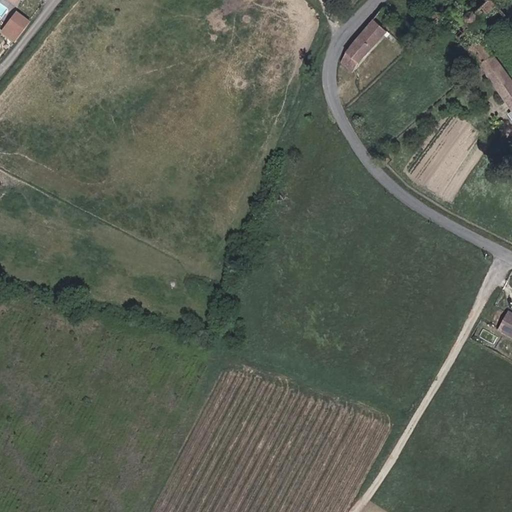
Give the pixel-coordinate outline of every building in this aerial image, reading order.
[(373,19),(382,25),(391,17),(396,21),(408,8),(400,0),(390,0),(373,18),(373,19)] [(480,64),(492,53),(466,22),(468,20),(471,23),(477,17),(491,29),(505,15),(490,0),(461,0),(445,15),(443,13),(440,12),(439,12),(436,13),(435,14),(434,16),(434,19),(436,22),(440,22),(444,20),(480,64)] [(20,44),(34,26),(21,15),(6,33),(20,44)] [(343,62),(340,67),(348,73),(352,69),(354,70),(360,61),(385,34),(387,36),(390,32),(382,25),(373,19),(351,44),(340,59),(343,62)] [(511,78),(492,53),(480,64),(511,108),(511,78)] [(511,314),(510,313),(501,330),(511,336),(511,314)]
